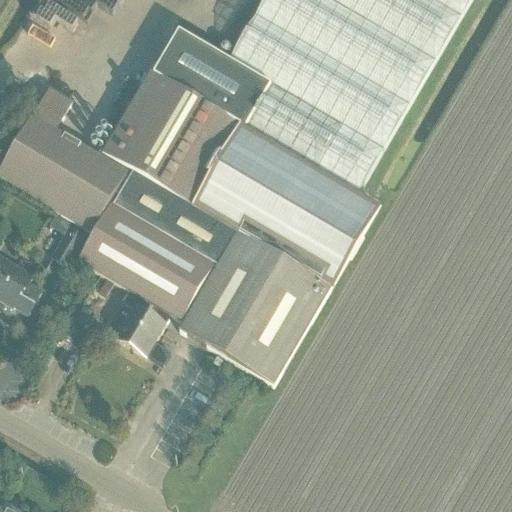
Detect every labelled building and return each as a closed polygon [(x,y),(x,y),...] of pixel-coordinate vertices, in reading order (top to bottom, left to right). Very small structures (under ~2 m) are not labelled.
[(333,293),(329,292),(377,210),(358,199),(474,0),(268,0),(230,65),(176,32),(102,160),(57,134),(74,105),(51,91),(0,175),(0,183),(93,238),(79,265),(109,282),(116,287),(128,294),(122,306),(131,311),(115,343),(147,362),(172,320),(181,326),(214,268),(218,270),(180,335),(275,391),(333,293)] [(51,261),(69,272),(87,241),(69,230),(51,261)] [(35,281),(21,273),(0,260),(0,304),(28,320),(30,316),(43,295),(31,288),(35,281)] [(108,300),(116,287),(109,282),(101,296),(108,300)] [(75,324),(82,329),(88,318),(82,314),(75,324)] [(203,396),(217,402),(226,385),(212,378),(203,396)]
